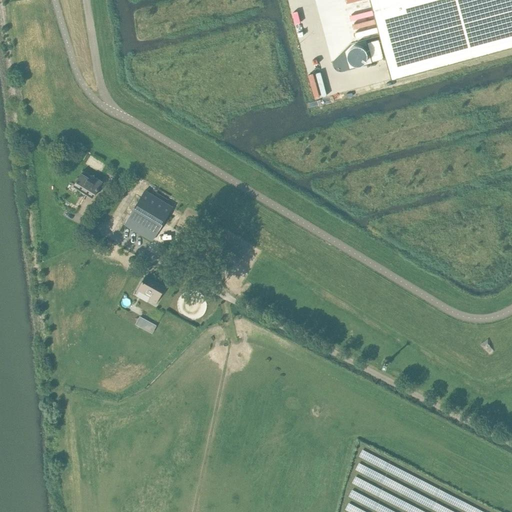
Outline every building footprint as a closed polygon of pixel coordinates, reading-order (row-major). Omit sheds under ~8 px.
[(511,0),(371,0),(392,77),(511,44),(511,0)] [(377,36),(366,39),(371,58),(382,55),(377,36)] [(356,45),(352,47),(350,49),(348,53),(348,57),(349,61),(352,63),(355,65),(359,65),(363,64),(366,61),(367,58),(368,54),(366,50),(364,47),(360,46),(356,45)] [(74,186),(86,193),(93,197),(102,181),(96,178),(95,181),(82,173),(84,170),(83,170),(74,186)] [(143,193),(125,224),(153,240),(168,215),(162,212),(165,207),(143,193)] [(146,276),(137,292),(137,293),(139,290),(151,297),(150,300),(156,303),(165,287),(146,276)]
